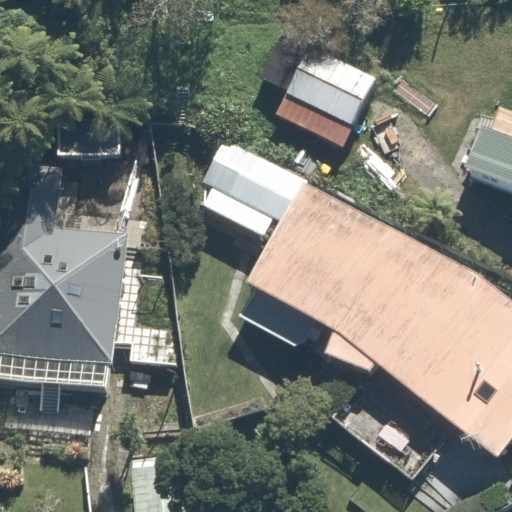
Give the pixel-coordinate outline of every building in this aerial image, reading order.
[(315,46),(284,106),(350,140),(381,79),(315,46)] [(511,149),(489,138),(468,179),(511,201),(511,149)] [(300,189),(233,149),(205,196),(272,236),(300,189)] [(4,168),(0,208),(0,384),(116,397),(139,182),(4,168)] [(297,362),(312,337),(333,350),(324,365),(373,395),(380,385),(511,465),(511,314),(316,195),(252,300),(237,324),(297,362)] [(437,449),(369,398),(341,435),(408,487),(437,449)] [(193,511),(192,477),(127,480),(127,511),(193,511)]
